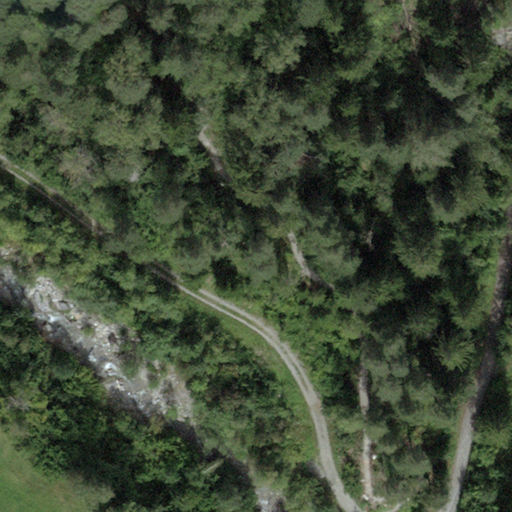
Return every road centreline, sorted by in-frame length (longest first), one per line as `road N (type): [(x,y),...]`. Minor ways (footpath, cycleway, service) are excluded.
road 1 (track): [(0,162),(274,341),(316,411),(325,461),(350,511)]
road 2 (track): [(443,511),(511,261)]
